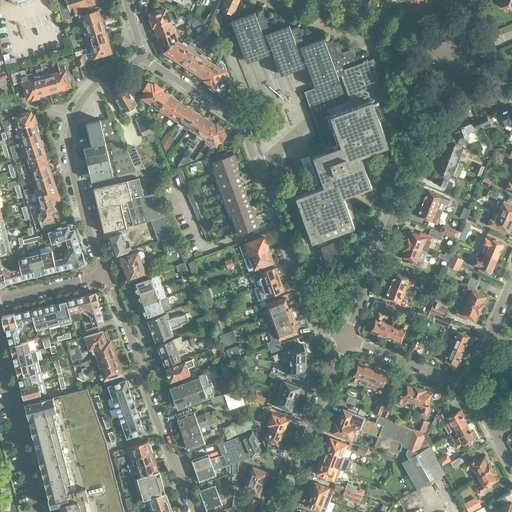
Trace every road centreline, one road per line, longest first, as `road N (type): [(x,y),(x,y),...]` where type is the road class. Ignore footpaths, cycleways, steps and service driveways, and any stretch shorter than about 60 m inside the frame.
road 1 (residential): [(346,339),(315,326),(238,119),(145,59)]
road 2 (residential): [(346,339),(456,58)]
road 3 (residential): [(105,274),(71,164),(73,118),(99,82),(145,59)]
road 4 (residential): [(105,274),(191,511)]
road 5 (residential): [(277,511),(346,339)]
road 6 (residential): [(0,356),(38,511)]
road 7 (residential): [(456,58),(330,0)]
road 8 (residential): [(468,386),(346,339)]
